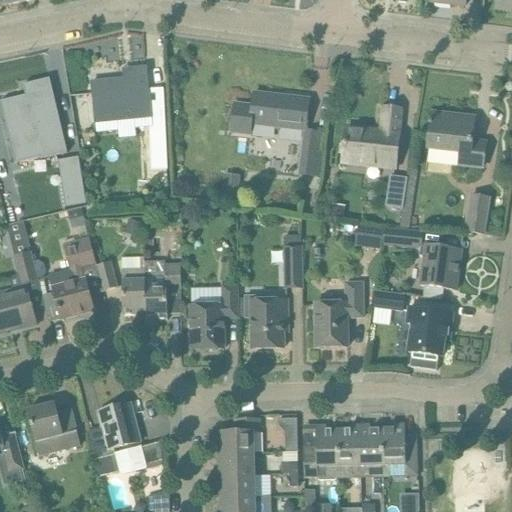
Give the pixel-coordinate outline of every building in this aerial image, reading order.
[(432,0),(432,4),(464,8),(465,0),(432,0)] [(511,0),(498,0),(497,11),(511,12),(511,0)] [(93,95),(91,95),(92,100),(93,100),(94,112),(95,123),(126,120),(151,118),(148,90),(146,69),(132,70),(133,79),(123,80),(92,83),(93,95)] [(26,96),(0,103),(15,164),(41,158),(42,160),(67,154),(50,80),(32,84),(34,94),(26,96)] [(164,89),(148,90),(151,118),(152,128),(152,130),(151,130),(153,176),(167,176),(165,129),(164,89)] [(233,126),(232,133),(249,135),(251,124),(304,131),(305,131),(307,121),(309,101),(253,94),(252,108),(235,106),(233,126)] [(344,149),(343,163),(395,168),(399,135),(397,135),(400,111),(384,109),(381,137),(366,135),(366,131),(346,129),(344,149)] [(431,126),(428,150),(462,154),(460,167),(482,169),(485,143),(472,142),(474,119),(432,114),(431,122),(430,121),(429,125),(431,126)] [(305,131),(299,176),(316,178),(319,152),(317,152),(319,133),(305,131)] [(79,158),(58,162),(66,209),(87,206),(79,158)] [(224,175),(221,197),(238,200),(241,177),(224,175)] [(390,177),(387,207),(403,209),(404,209),(408,179),(393,178),(390,177)] [(471,197),(466,233),(482,235),(487,199),(471,197)] [(82,209),(68,213),(72,231),(73,230),(85,227),(87,227),(82,209)] [(128,220),(124,234),(138,238),(142,224),(128,220)] [(358,225),(355,247),(382,251),(383,246),(385,229),(358,225)] [(385,229),(383,246),(420,251),(423,235),(421,235),(409,233),(400,232),(385,229)] [(420,251),(419,257),(424,258),(423,270),(421,287),(425,288),(436,289),(444,290),(456,292),(461,252),(444,250),(446,236),(422,233),(421,235),(423,235),(420,251)] [(71,271),(49,276),(53,289),(54,294),(56,301),(61,320),(94,312),(82,269),(96,266),(89,241),(65,247),(71,271)] [(302,250),(285,250),(285,289),(302,289),(302,250)] [(30,253),(14,257),(20,284),(37,280),(30,253)] [(111,263),(97,267),(103,292),(117,289),(111,263)] [(145,271),(144,271),(146,328),(155,327),(155,321),(168,321),(168,314),(168,289),(179,289),(179,276),(179,266),(165,266),(165,263),(145,263),(145,271)] [(144,271),(122,272),(123,296),(123,316),(136,316),(136,322),(145,322),(145,328),(146,328),(144,271)] [(346,304),(315,305),(315,329),(316,349),(348,348),(347,319),(363,319),(363,299),(363,284),(345,285),(346,304)] [(192,307),(191,307),(191,331),(192,351),(224,351),(223,321),(239,321),(239,318),(239,301),(239,297),(239,286),(222,287),(222,290),(191,291),(192,307)] [(0,332),(20,328),(21,331),(37,327),(32,310),(32,307),(27,288),(13,291),(12,292),(0,294),(0,332)] [(376,293),(374,310),(403,313),(405,296),(376,293)] [(245,297),(239,297),(239,301),(239,318),(245,318),(245,319),(251,319),(251,327),(251,330),(252,350),(284,350),(283,321),(288,321),(287,301),(266,302),(266,296),(245,297)] [(409,309),(407,325),(412,326),(411,334),(408,353),(412,354),(410,369),(437,372),(439,358),(443,358),(446,330),(451,331),(453,315),(433,313),(409,309)] [(55,405),(27,412),(39,457),(80,447),(76,429),(71,409),(57,413),(55,405)] [(103,428),(89,432),(101,478),(121,473),(115,450),(140,444),(130,405),(99,413),(103,428)] [(234,433),(214,434),(214,446),(219,446),(219,456),(254,455),(254,433),(260,433),(259,420),(234,421),(234,433)] [(297,420),(279,421),(279,428),(285,433),(285,453),(298,453),(297,428),(297,420)] [(382,430),(360,431),(361,478),(371,478),(383,478),(382,430)] [(405,430),(382,430),(383,478),(395,478),(405,477),(417,477),(417,453),(405,453),(405,438),(405,430)] [(316,452),(304,453),(304,473),(304,479),(317,479),(319,481),(335,481),(337,479),(340,479),(338,431),(316,432),(316,452)] [(360,431),(338,431),(340,479),(351,479),(361,478),(360,431)] [(0,439),(0,456),(3,456),(8,476),(6,476),(8,485),(19,483),(16,474),(25,471),(21,458),(16,439),(1,442),(0,439)] [(160,443),(140,449),(145,467),(146,471),(164,467),(169,466),(168,441),(160,443)] [(220,466),(214,466),(215,477),(255,476),(254,455),(219,456),(220,466)] [(289,464),(283,464),(283,476),(290,475),(299,475),(298,463),(289,463),(289,464)] [(299,475),(290,475),(290,476),(290,488),(299,488),(299,475)] [(255,476),(215,477),(215,489),(220,489),(220,499),(255,498),(255,476)] [(162,494),(146,498),(149,511),(170,511),(170,494),(162,494)] [(221,509),(215,509),(215,511),(255,511),(255,498),(220,499),(221,509)] [(415,511),(415,498),(400,499),(400,511),(415,511)]
